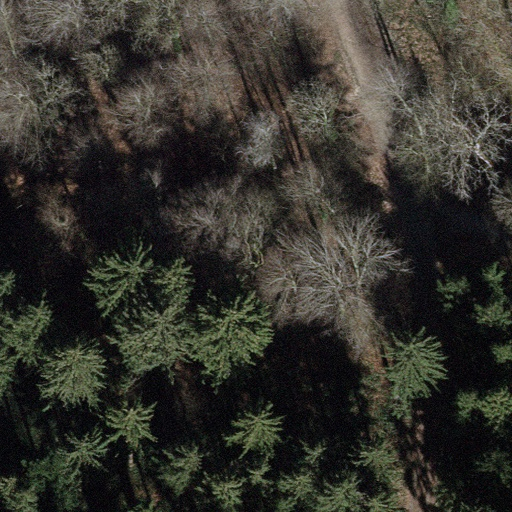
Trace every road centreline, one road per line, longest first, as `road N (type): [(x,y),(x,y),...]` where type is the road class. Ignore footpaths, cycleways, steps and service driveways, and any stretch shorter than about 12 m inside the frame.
road 1 (track): [(427,209),(411,511)]
road 2 (track): [(334,0),(394,117),(427,209)]
